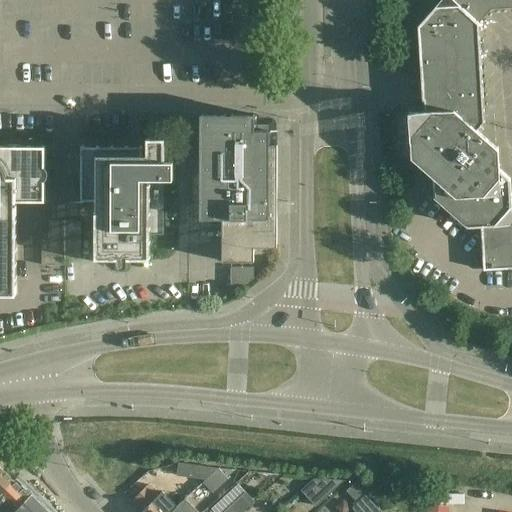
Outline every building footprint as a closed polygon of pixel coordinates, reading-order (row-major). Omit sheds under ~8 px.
[(419,35),(422,83),(423,112),(409,113),(412,158),(433,177),(434,198),(468,227),(481,226),(484,270),(511,268),(511,179),(501,170),(500,150),(479,131),(486,123),(479,24),(491,10),(511,8),(511,0),(443,0),(426,30),(419,35)] [(201,115),(200,161),(200,220),(222,220),(222,262),(254,262),(254,255),(270,255),(270,248),(277,248),(277,131),(276,131),(276,124),(275,121),(273,119),(270,118),(257,118),(257,115),(201,115)] [(120,268),(123,269),(126,268),(128,266),(128,263),(128,259),(150,259),(150,235),(164,235),(164,179),(173,179),(173,161),(165,161),(165,147),(164,146),(163,143),(161,140),(157,139),(157,138),(147,138),(147,154),(142,154),(143,147),(82,146),(82,200),(96,200),(96,259),(117,259),(117,263),(118,266),(120,268)] [(0,294),(16,295),(17,202),(45,202),(45,182),(48,178),(49,174),(48,170),(45,167),(45,147),(0,146),(0,294)] [(65,258),(66,221),(49,221),(49,241),(42,241),(42,265),(65,266),(65,258)] [(81,221),(66,221),(65,258),(80,258),(81,221)] [(0,494),(16,478),(0,463),(0,494)] [(159,478),(179,473),(178,476),(198,479),(180,496),(180,497),(182,499),(184,497),(186,500),(192,493),(204,483),(218,469),(180,464),(156,470),(159,478)] [(228,480),(218,469),(204,483),(214,493),(228,480)] [(261,473),(250,472),(237,483),(243,490),(261,473)] [(16,478),(0,494),(0,511),(13,511),(31,493),(16,478)] [(345,482),(315,479),(302,490),(317,507),(345,482)] [(353,504),(355,507),(366,495),(355,483),(347,491),(356,501),(353,504)] [(142,511),(169,511),(176,505),(167,495),(162,499),(148,485),(133,500),(143,511),(142,511)] [(31,493),(13,511),(44,511),(48,508),(32,492),(31,493)] [(246,492),(234,503),(224,511),(243,511),(255,502),(246,492)] [(380,511),(381,511),(366,495),(355,507),(352,509),(355,511),(380,511)] [(198,511),(186,500),(184,497),(182,499),(176,505),(169,511),(198,511)]
